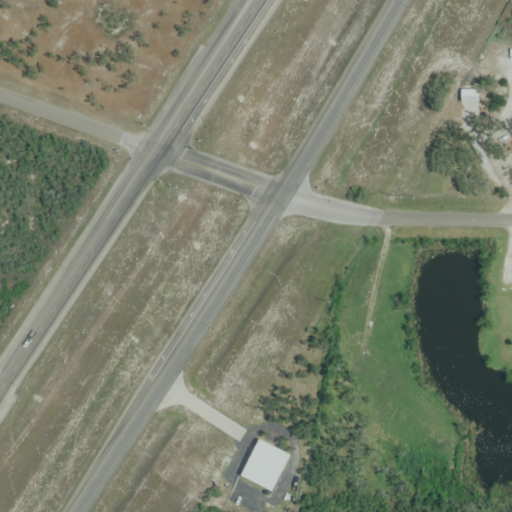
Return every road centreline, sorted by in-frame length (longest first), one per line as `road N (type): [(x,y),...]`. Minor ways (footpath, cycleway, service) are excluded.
road 1 (trunk): [(74,511),(283,193),(394,0)]
road 2 (tertiary): [(511,221),(330,209),(155,150)]
road 3 (trunk): [(155,150),(0,388)]
road 4 (trunk): [(255,0),(155,150)]
road 5 (residential): [(155,150),(0,96)]
